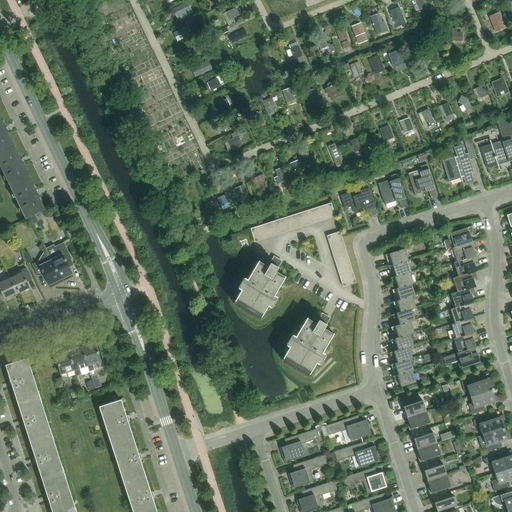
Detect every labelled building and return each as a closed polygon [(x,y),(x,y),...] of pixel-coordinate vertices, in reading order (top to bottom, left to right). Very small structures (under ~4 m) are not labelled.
[(423,0),(414,0),(418,10),(419,10),(426,7),(423,0)] [(187,2),(176,7),(182,18),(193,13),(187,2)] [(236,8),(224,13),(230,25),(235,23),(233,19),(233,18),(239,15),(236,8)] [(401,11),(391,14),(396,27),(406,23),(401,11)] [(500,12),(489,17),(495,32),(506,28),(500,12)] [(379,14),(370,17),(377,35),(387,31),(384,22),(382,22),(379,14)] [(352,27),(351,27),(358,44),(367,40),(361,23),(352,27)] [(187,27),(176,33),(180,41),(191,35),(187,27)] [(449,28),(449,41),(461,41),(461,33),(456,33),(456,28),(449,28)] [(243,29),(229,36),(232,43),(247,36),(243,29)] [(344,31),(338,34),(341,41),(347,39),(344,31)] [(432,33),(425,37),(431,48),(439,43),(432,33)] [(324,35),(316,38),(320,49),(330,46),(329,44),(327,44),(324,35)] [(347,41),(341,43),(344,49),(350,47),(347,41)] [(417,41),(408,45),(414,59),(423,56),(417,41)] [(202,43),(187,50),(190,57),(205,49),(202,43)] [(298,46),(290,49),(294,59),(297,58),(299,62),(304,60),(298,46)] [(399,51),(388,55),(393,67),(404,63),(399,51)] [(378,56),(369,60),(374,72),(383,68),(381,62),(383,61),(382,57),(379,58),(378,56)] [(207,61),(192,68),(196,76),(211,69),(207,61)] [(359,63),(351,67),(355,77),(363,74),(359,63)] [(217,79),(207,83),(211,91),(224,85),(220,76),(216,77),(217,79)] [(503,78),(491,83),(493,87),(497,85),(499,92),(507,89),(503,78)] [(334,85),(326,88),(329,94),(333,96),(339,94),(340,90),(339,87),(334,85)] [(484,85),(473,90),(477,99),(488,95),(484,85)] [(290,88),(283,91),(288,106),(295,103),(293,96),(296,95),(295,91),(292,92),(290,88)] [(311,93),(308,94),(311,102),(318,100),(314,92),(311,93)] [(461,96),(458,102),(464,105),(467,113),(472,112),(468,99),(461,96)] [(272,98),(263,102),(268,116),(278,113),(272,98)] [(214,104),(213,104),(217,113),(230,107),(226,99),(214,104)] [(448,103),(439,107),(443,117),(444,117),(446,121),(453,118),(448,103)] [(428,109),(421,112),(427,128),(435,124),(428,109)] [(261,112),(254,115),(257,125),(265,122),(261,112)] [(409,118),(399,121),(404,133),(413,130),(409,118)] [(233,122),(223,126),(225,131),(236,126),(233,122)] [(0,124),(0,160),(17,152),(3,123),(0,124)] [(389,126),(380,129),(385,144),(394,141),(389,126)] [(227,141),(231,150),(242,145),(238,137),(241,136),(240,134),(245,132),(243,129),(231,135),(233,138),(227,141)] [(511,141),(510,134),(503,137),(504,141),(481,149),(487,167),(511,160),(511,163),(511,141)] [(358,138),(350,141),(353,152),(362,149),(358,138)] [(466,185),(474,182),(471,174),(474,173),(467,154),(465,154),(462,145),(454,148),(456,156),(442,161),(449,182),(463,177),(466,185)] [(335,146),(330,149),(337,167),(343,164),(335,146)] [(31,181),(17,152),(0,160),(0,165),(12,190),(31,181)] [(299,163),(291,166),(297,181),(307,177),(304,170),(302,171),(299,163)] [(437,197),(427,164),(420,166),(421,171),(408,175),(414,194),(428,190),(431,199),(437,197)] [(278,177),(274,178),(276,184),(286,180),(282,168),(275,170),(278,177)] [(408,207),(397,174),(390,176),(392,181),(379,185),(385,204),(398,199),(401,209),(408,207)] [(262,175),(252,180),(255,187),(258,186),(260,192),(268,188),(268,187),(263,175),(262,175)] [(45,210),(31,181),(12,190),(26,219),(45,210)] [(378,216),(367,183),(360,185),(362,190),(349,194),(355,213),(369,209),(372,218),(378,216)] [(243,185),(235,188),(239,199),(248,196),(243,185)] [(226,194),(217,198),(222,210),(231,206),(226,194)] [(250,229),(255,242),(335,217),(331,203),(250,229)] [(243,204),(237,206),(240,212),(246,209),(243,204)] [(452,248),(475,241),(474,241),(472,242),(469,234),(474,233),(472,226),(449,233),(452,240),(445,242),(447,250),(452,248)] [(332,253),(345,249),(340,232),(327,236),(332,253)] [(477,247),(475,241),(452,248),(457,262),(453,263),(476,256),(474,256),(472,249),(477,247)] [(46,249),(61,279),(73,273),(67,261),(72,259),(64,243),(55,247),(54,245),(46,249)] [(45,249),(43,245),(41,244),(38,250),(44,253),(39,261),(32,265),(38,275),(44,273),(49,285),(61,279),(46,249),(45,249)] [(349,260),(345,249),(332,253),(336,265),(349,260)] [(388,259),(391,266),(408,260),(404,249),(389,254),(390,258),(388,259)] [(29,254),(24,257),(27,263),(33,261),(29,254)] [(478,262),(476,256),(453,263),(458,276),(453,278),(476,271),(473,264),(478,262)] [(267,306),(270,308),(277,297),(274,296),(285,277),(275,271),(281,262),(273,257),(268,266),(258,261),(247,280),(244,278),(238,289),(240,290),(234,301),(235,302),(234,304),(259,319),(260,317),(261,317),(267,306)] [(343,287),(356,283),(349,260),(336,265),(343,287)] [(408,260),(391,266),(392,266),(393,269),(391,270),(394,277),(411,272),(407,261),(408,261),(408,260)] [(10,279),(17,293),(30,287),(27,282),(32,280),(26,268),(21,270),(23,273),(10,279)] [(451,294),(475,287),(472,279),(477,278),(475,272),(476,271),(453,278),(457,292),(451,294)] [(411,272),(394,277),(394,278),(394,277),(398,288),(396,289),(413,283),(410,272),(411,272)] [(5,299),(17,293),(10,279),(0,283),(0,294),(2,294),(5,299)] [(413,284),(413,283),(396,289),(399,300),(396,301),(397,301),(415,295),(411,284),(413,284)] [(475,287),(451,294),(455,308),(450,309),(450,310),(473,302),(470,295),(475,293),(473,288),(475,287)] [(415,296),(415,295),(397,301),(400,312),(396,313),(396,314),(415,307),(412,297),(415,296)] [(451,324),(451,325),(473,318),(473,317),(472,318),(470,310),(474,309),(473,303),(473,302),(450,310),(455,323),(451,324)] [(395,326),(395,327),(415,320),(411,309),(416,308),(415,307),(396,314),(400,325),(395,326)] [(283,359),(282,361),(307,376),(308,374),(309,374),(316,363),(318,365),(325,354),(322,352),(333,333),(324,328),(329,319),(321,314),(316,323),(306,317),(295,336),(292,335),(286,346),(289,347),(282,358),(283,359)] [(451,325),(455,338),(473,332),(471,325),(475,324),(473,318),(451,325)] [(394,339),(414,333),(410,322),(415,320),(395,327),(398,337),(394,339)] [(473,332),(455,338),(453,339),(458,353),(475,347),(473,340),(478,338),(475,332),(473,332)] [(414,333),(394,339),(396,343),(394,344),(396,351),(393,351),(393,352),(413,345),(410,334),(414,333)] [(101,361),(95,342),(81,347),(89,372),(94,370),(92,364),(101,361)] [(413,346),(413,345),(393,352),(395,356),(393,356),(395,363),(394,363),(394,364),(412,358),(409,347),(413,346)] [(481,352),(479,346),(475,347),(458,353),(457,353),(461,367),(479,362),(477,354),(481,352)] [(81,347),(68,351),(76,376),(81,374),(81,376),(89,373),(89,372),(81,347)] [(75,376),(76,376),(68,351),(54,355),(62,380),(68,378),(66,372),(73,370),(75,376)] [(39,396),(26,358),(5,365),(10,381),(9,382),(11,387),(12,387),(17,403),(39,396)] [(412,358),(394,364),(396,368),(394,368),(396,376),(413,370),(410,359),(412,358)] [(413,370),(396,376),(397,376),(398,379),(396,380),(399,388),(416,382),(412,371),(413,370)] [(470,397),(491,390),(490,388),(494,386),(491,377),(483,380),(484,381),(476,383),(474,378),(461,382),(464,392),(468,391),(470,397)] [(92,381),(86,383),(88,391),(94,389),(92,381)] [(492,393),(491,390),(470,397),(472,403),(468,405),(472,415),(485,410),(483,405),(494,401),(495,402),(499,401),(496,392),(492,393)] [(30,441),(51,435),(39,396),(17,403),(23,420),(21,420),(23,426),(24,425),(30,441)] [(407,418),(426,412),(422,400),(418,402),(417,396),(400,402),(402,408),(403,408),(407,418)] [(129,421),(127,416),(126,416),(121,399),(98,406),(111,445),(133,438),(128,421),(129,421)] [(410,434),(427,429),(426,424),(430,423),(426,412),(407,418),(410,428),(408,429),(410,434)] [(482,435),(504,428),(503,426),(506,424),(503,415),(499,417),(500,418),(488,421),(487,416),(473,420),(475,426),(479,425),(482,435)] [(358,416),(326,426),(329,435),(346,430),(350,441),(371,434),(366,420),(360,422),(358,416)] [(504,431),(504,428),(482,435),(483,436),(479,437),(484,453),(497,448),(495,443),(506,439),(507,440),(511,439),(508,430),(504,431)] [(316,429),(284,439),(286,446),(279,448),(284,462),(305,455),(302,444),(319,438),(316,429)] [(414,440),(417,450),(436,444),(433,432),(429,434),(427,429),(410,434),(412,440),(414,440)] [(37,463),(42,480),(63,473),(51,435),(30,441),(35,458),(33,458),(35,464),(37,463)] [(111,445),(123,483),(145,476),(140,460),(142,459),(140,454),(138,454),(133,438),(111,445)] [(368,448),(366,442),(334,452),(337,461),(355,456),(358,467),(379,460),(375,446),(368,448)] [(440,455),(436,444),(417,450),(420,460),(419,461),(420,466),(438,461),(436,456),(440,455)] [(491,463),(495,473),(511,467),(511,454),(511,455),(511,456),(501,460),(499,454),(484,459),(486,465),(491,463)] [(295,472),(288,474),(293,489),(314,482),(310,470),(328,464),(325,455),(293,465),(295,472)] [(424,472),(427,482),(447,476),(443,464),(439,466),(438,461),(420,466),(422,472),(424,472)] [(511,467),(495,473),(497,479),(493,480),(494,485),(492,485),(494,491),(509,486),(508,481),(511,479),(511,467)] [(376,474),(374,468),(342,478),(345,487),(363,482),(367,493),(388,486),(383,472),(376,474)] [(52,511),(71,511),(76,511),(63,473),(42,480),(47,496),(45,496),(47,502),(49,501),(52,511)] [(145,476),(123,483),(132,511),(156,511),(152,498),(154,497),(153,492),(151,493),(145,476)] [(429,493),(431,498),(448,493),(446,488),(450,487),(447,476),(427,482),(431,492),(429,493)] [(296,500),(299,511),(308,511),(322,508),(318,496),(336,490),(333,481),(301,491),(303,498),(296,500)] [(505,505),(507,511),(511,509),(511,494),(511,492),(492,498),(493,501),(496,503),(498,505),(501,505),(505,505)] [(449,498),(448,493),(431,498),(433,504),(434,504),(436,511),(443,511),(457,507),(453,496),(449,498)] [(383,494),(351,504),(347,506),(348,511),(358,511),(371,508),(372,511),(396,511),(392,498),(385,500),(383,494)]
